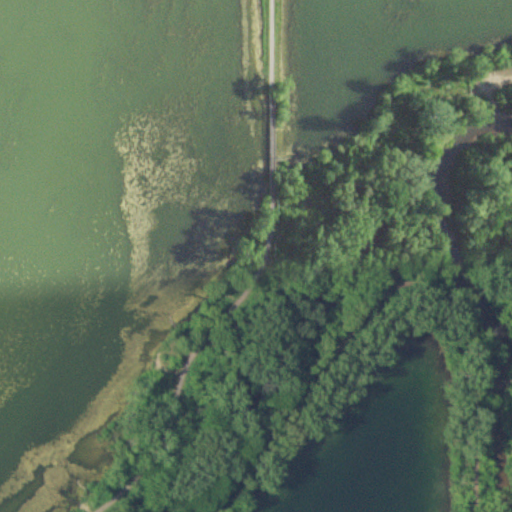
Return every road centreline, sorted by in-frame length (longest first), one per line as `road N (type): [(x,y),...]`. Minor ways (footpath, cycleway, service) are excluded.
road 1 (track): [(407,243),(203,511)]
road 2 (track): [(254,266),(284,247),(338,183),(424,115),(511,82)]
road 3 (track): [(475,511),(464,347),(428,267),(407,243)]
